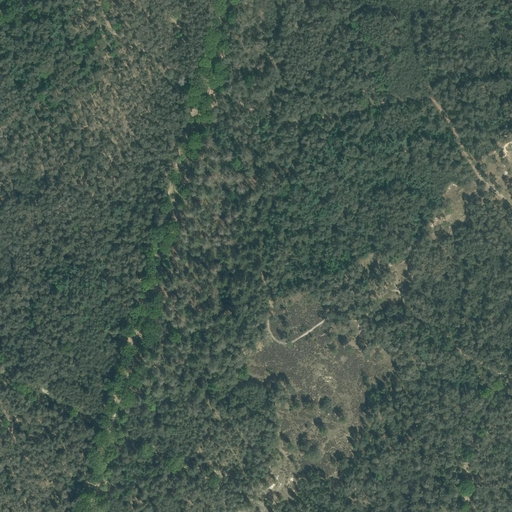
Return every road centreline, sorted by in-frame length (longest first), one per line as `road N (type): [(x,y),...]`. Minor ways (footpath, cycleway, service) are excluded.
road 1 (track): [(227,0),(86,511)]
road 2 (track): [(293,113),(299,147),(266,221),(262,267),(273,337),(285,345),(360,301),(397,291),(458,349),(505,379)]
road 3 (track): [(511,201),(426,93),(293,113)]
